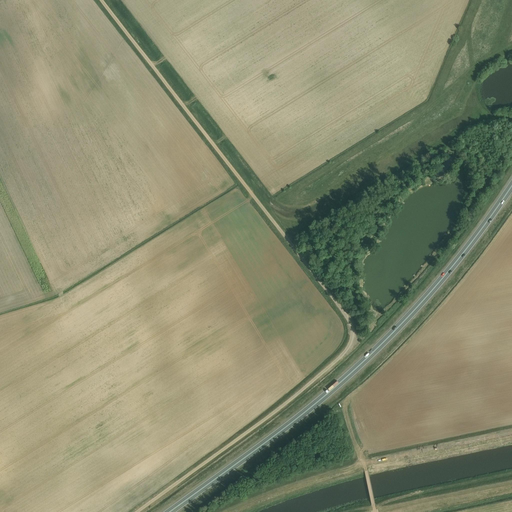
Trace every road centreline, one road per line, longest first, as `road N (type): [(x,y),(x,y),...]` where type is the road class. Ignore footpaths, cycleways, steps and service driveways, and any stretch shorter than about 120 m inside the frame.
road 1 (unclassified): [(136,511),(308,384),(349,346),(352,329),(101,0)]
road 2 (trunk): [(169,511),(357,366),(433,288),(511,183)]
